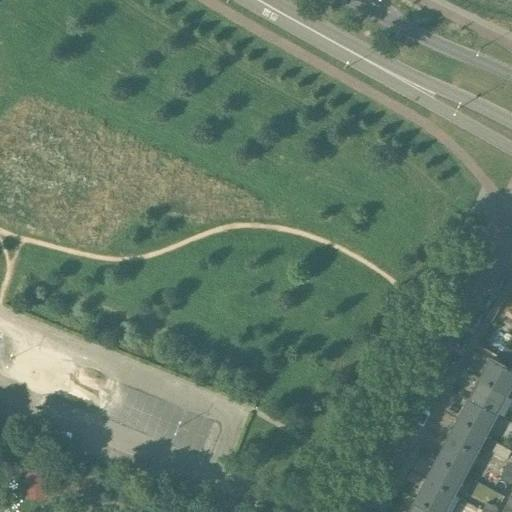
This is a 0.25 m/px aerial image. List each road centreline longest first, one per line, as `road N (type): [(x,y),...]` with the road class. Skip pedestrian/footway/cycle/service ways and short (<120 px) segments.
road 1 (residential): [(365,511),(456,332),(511,242)]
road 2 (secondary): [(262,0),(358,55),(511,123)]
road 3 (secondary): [(511,76),(360,0)]
